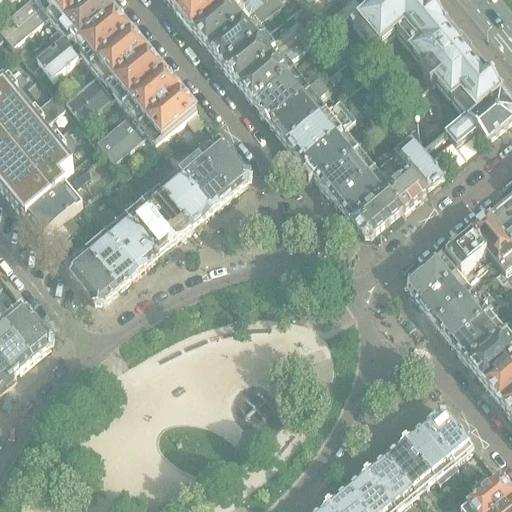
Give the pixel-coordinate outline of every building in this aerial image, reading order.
[(0,0),(0,13),(16,0),(0,0)] [(0,37),(6,44),(58,0),(28,0),(32,4),(0,29),(0,37)] [(57,33),(96,0),(58,0),(6,44),(12,52),(48,23),(57,33)] [(75,50),(114,18),(99,0),(96,0),(57,33),(65,43),(64,45),(37,67),(38,69),(32,75),(37,81),(70,54),(66,50),(68,46),(71,45),(75,50)] [(161,0),(162,0),(176,18),(197,0),(161,0)] [(235,2),(233,0),(197,0),(176,18),(192,37),(235,2)] [(208,56),(275,0),(254,0),(242,10),(235,2),(192,37),(208,56)] [(290,0),(275,0),(208,56),(223,75),(266,39),(259,30),(283,10),(281,7),(290,0)] [(303,0),(296,6),(303,14),(319,0),(303,0)] [(335,40),(383,0),(349,0),(356,8),(353,9),(326,31),(317,19),(312,24),(316,29),(322,36),(325,33),(327,36),(324,39),(329,45),(335,40)] [(484,78),(470,60),(471,59),(469,58),(470,58),(463,49),(462,50),(461,48),(460,49),(446,31),(447,30),(445,28),(431,12),(432,12),(430,9),(428,10),(422,2),(422,1),(420,0),(383,0),(335,40),(344,51),(347,48),(362,67),(380,52),(381,54),(397,41),(410,56),(408,57),(425,77),(411,88),(421,100),(435,89),(451,109),(452,108),(466,125),(501,96),(487,79),(488,79),(486,77),(484,78)] [(89,73),(131,38),(114,18),(75,50),(77,51),(71,56),(70,54),(37,81),(48,95),(56,89),(54,86),(79,65),(82,64),(89,73)] [(269,57),(275,52),(280,58),(312,32),(316,29),(312,24),(310,22),(300,30),(297,27),(273,47),(266,39),(223,75),(238,93),(274,63),(269,57)] [(253,111),(295,77),(296,76),(290,67),(320,42),(312,32),(280,58),(275,52),(269,57),(274,63),(238,93),(253,111)] [(105,93),(148,58),(131,38),(89,73),(97,82),(65,108),(73,119),(104,94),(97,85),(98,84),(105,93)] [(121,112),(163,77),(148,58),(105,93),(111,99),(110,100),(104,94),(73,119),(82,129),(114,103),(121,112)] [(345,68),(340,61),(333,67),(338,74),(345,68)] [(335,89),(344,81),(338,74),(329,82),(335,89)] [(105,158),(179,97),(163,77),(121,112),(130,122),(97,149),(105,158)] [(269,131),(311,96),(295,77),(253,111),(269,131)] [(75,173),(42,134),(65,115),(53,101),(30,120),(4,89),(0,92),(0,194),(25,225),(67,191),(62,185),(75,173)] [(287,152),(328,117),(321,108),(329,101),(319,89),(311,96),(269,131),(287,152)] [(488,150),(511,130),(511,111),(501,99),(503,98),(501,95),(501,96),(466,125),(460,129),(456,125),(438,141),(442,147),(425,160),(439,178),(444,173),(443,167),(442,163),(454,153),(456,156),(478,139),(488,150)] [(177,134),(187,126),(197,118),(179,97),(105,158),(109,163),(115,170),(148,142),(156,152),(162,146),(177,134)] [(302,170),(343,136),(328,117),(287,152),(302,170)] [(319,191),(360,157),(343,136),(302,170),(319,191)] [(392,147),(384,136),(379,140),(387,151),(392,147)] [(442,147),(438,141),(435,137),(418,152),(425,160),(442,147)] [(164,145),(156,152),(165,162),(172,156),(164,145)] [(249,181),(220,145),(208,151),(209,152),(198,161),(233,203),(248,190),(249,181)] [(445,185),(439,178),(425,160),(418,152),(412,145),(394,159),(395,161),(411,179),(429,199),(445,185)] [(335,211),(376,177),(360,157),(319,191),(335,211)] [(233,203),(198,161),(197,162),(195,159),(176,176),(212,220),(233,203)] [(351,230),(391,197),(390,195),(411,179),(395,161),(376,177),(335,211),(351,230)] [(78,193),(91,182),(85,176),(72,186),(78,193)] [(212,220),(176,176),(169,181),(171,185),(159,195),(193,236),(212,220)] [(429,199),(411,179),(390,195),(391,197),(396,203),(392,206),(403,220),(429,199)] [(42,246),(83,211),(67,191),(25,225),(42,246)] [(193,236),(159,195),(142,209),(176,250),(193,236)] [(374,245),(403,220),(392,206),(396,203),(391,197),(351,230),(362,244),(374,245)] [(506,240),(511,235),(511,202),(490,221),(506,240)] [(176,250),(142,209),(126,223),(160,263),(176,250)] [(511,277),(511,246),(506,240),(490,221),(469,238),(486,259),(506,282),(511,277)] [(160,263),(126,223),(105,240),(139,280),(160,263)] [(486,259),(469,238),(445,258),(463,279),(464,279),(486,259)] [(139,280),(105,240),(86,256),(119,297),(139,280)] [(119,297),(86,256),(65,274),(94,309),(103,310),(119,297)] [(421,314),(463,279),(445,258),(409,288),(408,298),(421,314)] [(435,330),(477,296),(478,295),(464,279),(463,279),(421,314),(435,330)] [(451,350),(490,318),(496,313),(490,306),(487,308),(477,296),(435,330),(451,350)] [(51,344),(22,309),(1,325),(35,366),(50,353),(51,344)] [(467,370),(507,338),(490,318),(451,350),(467,370)] [(1,325),(0,323),(0,364),(15,383),(35,366),(1,325)] [(484,390),(511,366),(511,342),(507,337),(507,338),(467,370),(484,390)] [(0,394),(15,383),(0,364),(0,394)] [(500,409),(511,399),(511,366),(484,390),(500,409)] [(511,399),(500,409),(511,424),(511,399)] [(470,450),(448,423),(439,422),(424,434),(455,471),(474,455),(473,454),(470,450)] [(455,471),(424,434),(403,452),(435,490),(437,491),(458,474),(455,471)] [(435,490),(403,452),(385,466),(417,505),(435,490)] [(417,505),(385,466),(367,482),(392,511),(400,511),(401,511),(417,511),(418,511),(417,505)] [(392,511),(367,482),(347,498),(358,511),(392,511)] [(507,511),(511,508),(511,500),(500,486),(479,502),(474,495),(455,510),(456,511),(507,511)] [(358,511),(347,498),(329,511),(358,511)]
